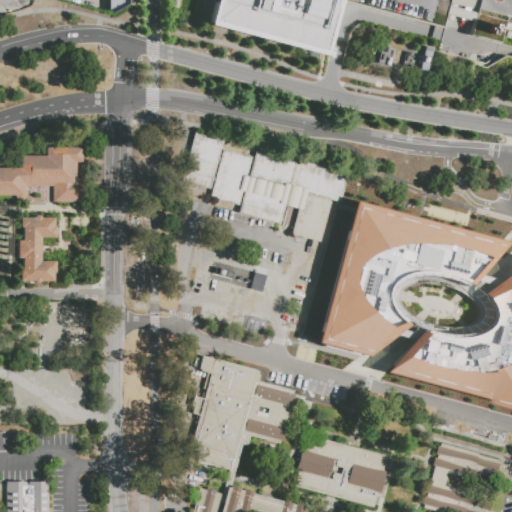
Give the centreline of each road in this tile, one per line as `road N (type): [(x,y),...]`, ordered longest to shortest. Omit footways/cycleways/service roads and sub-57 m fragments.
road 1 (tertiary): [(481,125),(305,93),(127,43)]
road 2 (residential): [(115,297),(119,511)]
road 3 (residential): [(122,99),(115,297)]
road 4 (tertiary): [(176,99),(354,134)]
road 5 (tertiary): [(127,43),(89,35),(0,52)]
road 6 (tertiary): [(0,118),(122,99)]
